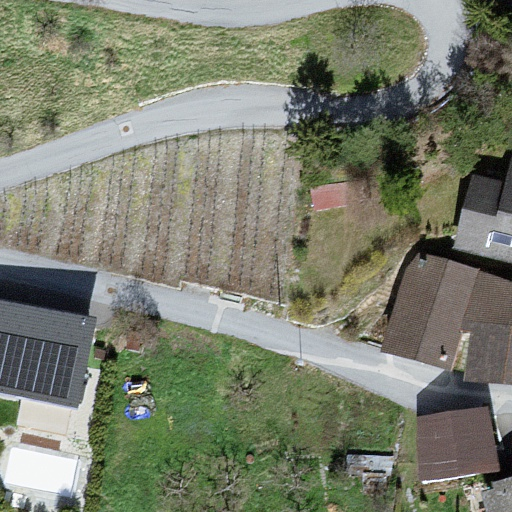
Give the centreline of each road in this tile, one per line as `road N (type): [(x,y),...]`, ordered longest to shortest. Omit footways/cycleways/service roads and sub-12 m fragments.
road 1 (residential): [(0,261),(358,377),(511,397)]
road 2 (residential): [(395,0),(424,35),(362,88),(0,163)]
road 3 (residential): [(22,0),(109,16),(237,0)]
